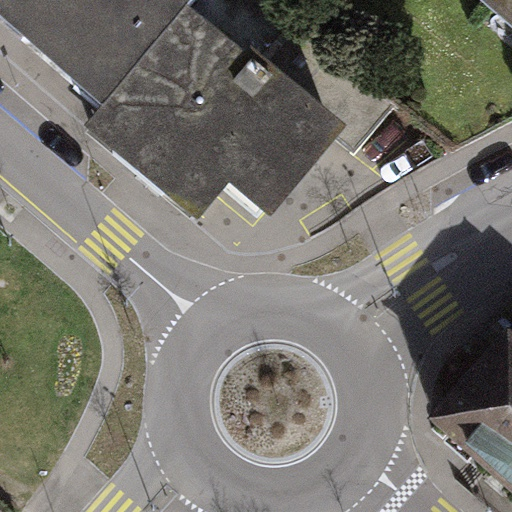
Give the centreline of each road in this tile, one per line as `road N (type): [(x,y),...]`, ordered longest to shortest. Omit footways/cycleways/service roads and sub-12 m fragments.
road 1 (residential): [(0,149),(198,321)]
road 2 (residential): [(347,327),(511,221)]
road 3 (residential): [(191,473),(220,495),(255,506),(325,491),(353,467)]
road 4 (residential): [(198,321),(165,378),(163,412),(191,473)]
road 5 (residential): [(347,327),(321,307),(257,294),(198,321)]
road 6 (residential): [(353,467),(376,411),(364,351),(347,327)]
